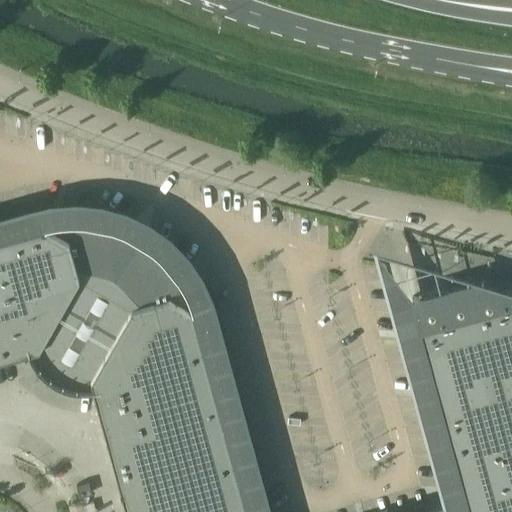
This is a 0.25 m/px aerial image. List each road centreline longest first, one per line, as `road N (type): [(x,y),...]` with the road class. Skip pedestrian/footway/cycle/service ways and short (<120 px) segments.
road 1 (unclassified): [(0,80),(172,150),(359,203),(511,229)]
road 2 (secondary): [(209,0),(343,40),(485,68)]
